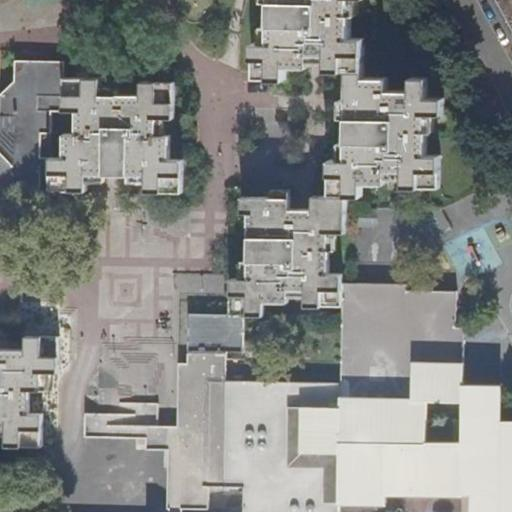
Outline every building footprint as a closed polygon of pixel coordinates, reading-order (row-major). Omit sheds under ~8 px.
[(349,160),(335,160),(389,185),(389,171),(407,172),(406,188),(443,189),(444,156),(429,155),(430,116),(446,116),(446,99),(431,98),(431,79),(415,79),(414,92),(392,91),(392,78),(367,77),(369,39),(353,39),(354,0),(272,0),(272,45),(256,44),(256,73),(256,79),(270,80),(289,81),(289,67),(311,68),(313,68),(314,55),(331,56),(331,72),(351,72),(350,100),(350,117),(349,160)] [(511,0),(499,0),(511,23),(511,0)] [(0,191),(42,192),(48,192),(50,160),(63,160),(63,134),(76,134),(77,111),(63,111),(65,80),(65,64),(31,64),(31,68),(22,67),(22,64),(17,64),(16,83),(4,96),(1,96),(0,96),(0,191)] [(174,119),(176,84),(174,82),(143,82),(142,96),(101,94),(101,80),(65,80),(63,111),(77,111),(76,134),(63,134),(63,160),(50,160),(48,192),(88,192),(89,176),(117,177),(148,177),(147,192),(153,192),(184,192),(184,160),(171,160),(171,137),(159,137),(160,118),(174,119)] [(346,307),(346,284),(347,274),(332,274),(333,234),(349,234),(349,209),(350,197),(365,198),(365,184),(389,185),(335,160),(334,197),(320,197),(319,209),(297,209),(297,198),(248,197),(247,212),(254,212),(252,279),(236,279),(235,298),(234,314),(246,314),(246,318),(267,319),(268,303),(291,303),(292,291),(309,291),(309,306),(346,307)] [(42,192),(0,191),(0,197),(14,198),(14,200),(42,200),(42,192)] [(343,511),(343,502),(389,503),(390,495),(397,495),(477,496),(476,511),(511,511),(511,420),(503,420),(505,386),(466,385),(467,329),(460,328),(460,293),(436,293),(435,286),(421,286),(421,293),(411,292),(411,285),(353,284),(353,320),(346,320),(345,383),(229,380),(230,352),(245,352),(246,318),(229,318),(229,314),(191,314),(189,362),(180,362),(178,425),(171,426),(169,510),(214,510),(214,487),(247,488),(246,511),(343,511)] [(0,431),(10,432),(10,448),(45,448),(46,415),(32,415),(33,392),(44,392),(45,374),(62,374),(62,367),(62,338),(29,338),(28,350),(0,350),(0,431)]
